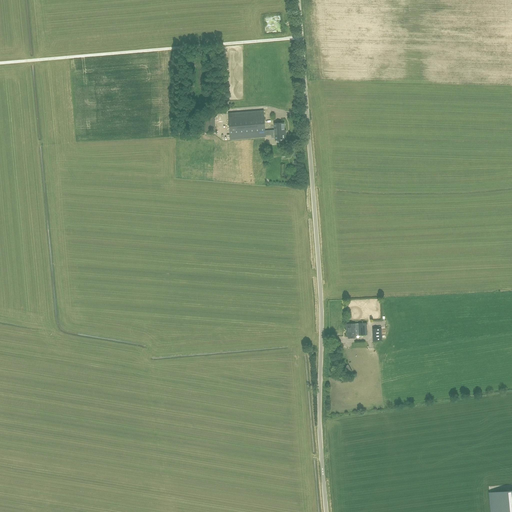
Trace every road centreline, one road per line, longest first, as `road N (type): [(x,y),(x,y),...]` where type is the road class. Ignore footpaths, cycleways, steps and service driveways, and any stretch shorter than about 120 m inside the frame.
road 1 (unclassified): [(326,511),(300,0)]
road 2 (unknown): [(167,49),(302,36)]
